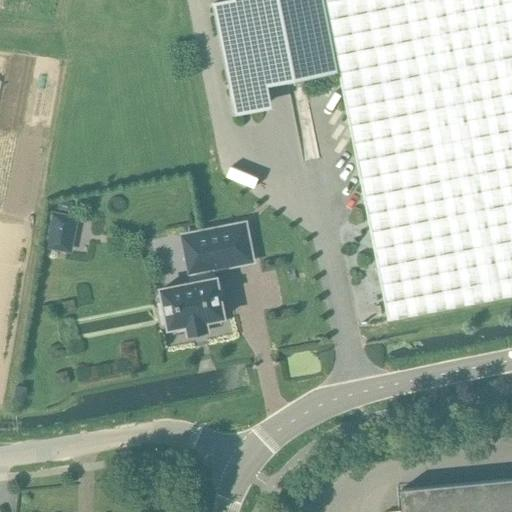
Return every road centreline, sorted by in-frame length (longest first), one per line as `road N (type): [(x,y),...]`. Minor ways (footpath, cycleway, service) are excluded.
road 1 (tertiary): [(242,463),(278,430),(338,398),(511,361)]
road 2 (unclassified): [(242,463),(159,432),(0,452)]
